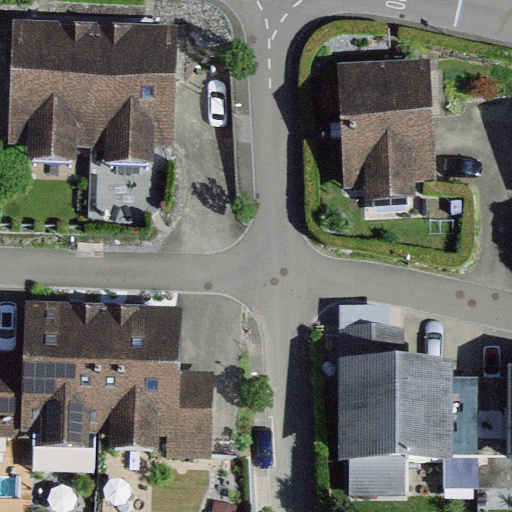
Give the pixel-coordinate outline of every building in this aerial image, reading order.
[(92,151),(96,41),(19,38),(15,148),(92,151)] [(174,44),(96,41),(92,151),(170,153),(174,44)] [(428,80),(349,81),(351,197),(430,196),(428,80)] [(176,322),(31,320),(30,473),(92,474),(92,434),(172,435),(171,457),(209,457),(210,384),(175,384),(176,322)] [(0,437),(11,437),(12,372),(0,371),(0,437)] [(451,380),(348,381),(350,470),(452,468),(451,380)] [(511,381),(503,382),(504,466),(511,465),(511,381)]
